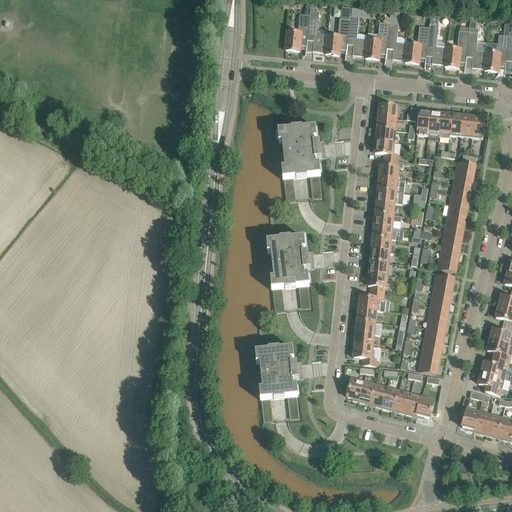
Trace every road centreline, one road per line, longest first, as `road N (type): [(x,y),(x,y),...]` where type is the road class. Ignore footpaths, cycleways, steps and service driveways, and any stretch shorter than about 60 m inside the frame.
road 1 (residential): [(439,441),(344,419),(328,401),(361,83)]
road 2 (secondary): [(228,476),(204,435),(195,397),(220,127)]
road 3 (residential): [(439,441),(509,176),(506,98)]
road 4 (residential): [(506,98),(361,83)]
road 5 (residential): [(361,83),(231,70)]
